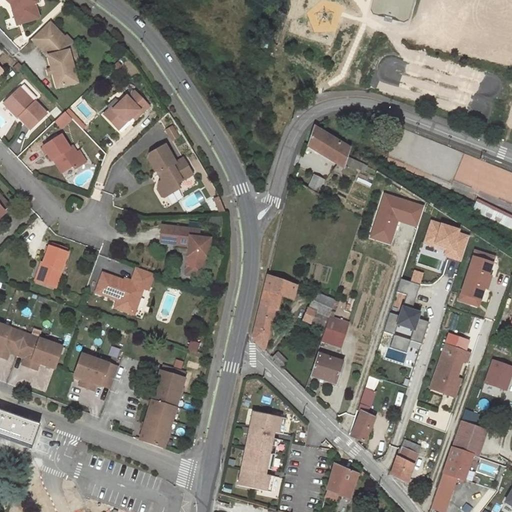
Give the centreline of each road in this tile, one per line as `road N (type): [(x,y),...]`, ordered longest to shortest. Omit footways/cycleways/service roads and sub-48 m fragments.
road 1 (unclassified): [(249,223),(273,200),(296,127),(315,108),(349,102),(393,112),(511,159)]
road 2 (secondary): [(107,0),(159,49),(211,127),(249,223)]
road 3 (residential): [(413,511),(235,346)]
road 4 (residential): [(209,482),(0,398)]
road 5 (unknown): [(365,460),(407,400),(435,292)]
road 6 (secondary): [(235,346),(209,482)]
road 7 (residential): [(99,230),(62,220),(0,153)]
road 8 (secondary): [(249,223),(251,270),(235,346)]
